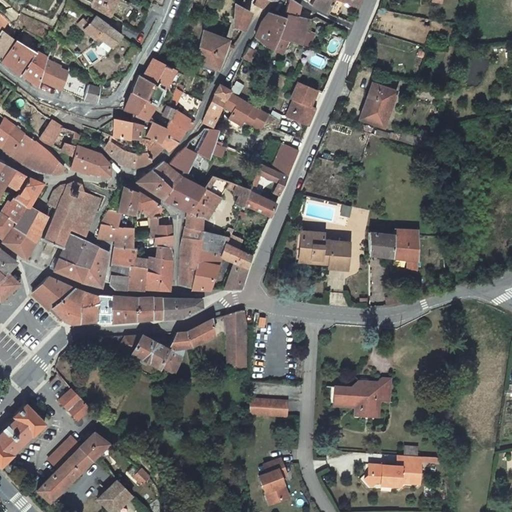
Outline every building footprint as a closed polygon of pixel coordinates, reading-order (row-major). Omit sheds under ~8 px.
[(110,14),(117,0),(92,0),(91,3),(110,14)] [(269,0),(255,0),(254,4),(262,9),(269,0)] [(288,0),(285,13),(298,16),(301,5),(293,0),(288,0)] [(327,13),(333,0),(312,0),(311,4),(327,13)] [(343,1),(359,7),(361,0),(333,0),(327,13),(337,17),(343,1)] [(251,13),(235,5),(233,27),(243,31),(251,13)] [(265,46),(273,49),(278,37),(284,17),(281,16),(269,12),(267,15),(262,22),(261,24),(255,38),(265,46)] [(287,40),(301,45),(310,19),(298,16),(285,13),(285,14),(284,17),(278,37),(287,40)] [(0,32),(1,31),(8,22),(5,17),(1,15),(0,14),(0,32)] [(112,47),(122,36),(112,28),(104,23),(95,16),(91,20),(88,23),(85,20),(82,17),(76,23),(82,29),(91,37),(97,44),(102,39),(112,47)] [(0,32),(0,54),(2,57),(14,41),(1,31),(0,32)] [(54,43),(56,38),(52,34),(49,31),(45,37),(54,43)] [(198,45),(196,61),(217,69),(223,56),(227,40),(203,31),(198,45)] [(278,37),(273,49),(282,53),(287,40),(278,37)] [(21,40),(17,38),(14,41),(2,57),(0,59),(0,60),(20,75),(20,74),(34,52),(20,43),(21,40)] [(61,42),(56,38),(54,43),(51,49),(56,51),(61,42)] [(131,63),(140,49),(132,43),(123,58),(131,63)] [(242,59),(250,62),(255,51),(247,47),(242,59)] [(39,79),(46,59),(47,57),(35,50),(34,52),(20,74),(36,86),(37,85),(39,79)] [(61,66),(46,59),(39,79),(61,89),(68,72),(60,68),(61,66)] [(143,77),(162,88),(165,84),(166,84),(174,70),(152,59),(148,66),(149,66),(143,77)] [(144,99),(155,104),(158,98),(162,88),(143,77),(138,74),(132,87),(130,93),(144,99)] [(305,124),(312,107),(310,106),(317,89),(298,81),(291,98),(293,99),(286,116),(305,124)] [(231,91),(238,95),(243,86),(236,82),(231,91)] [(396,92),(372,83),(367,96),(371,98),(368,107),(364,106),(359,118),(383,127),(396,92)] [(87,84),(83,98),(84,99),(97,101),(97,99),(96,99),(99,88),(99,87),(98,87),(87,84)] [(225,99),(230,91),(220,85),(215,93),(207,110),(203,122),(207,125),(213,127),(216,120),(218,114),(217,113),(221,105),(223,102),(224,99),(225,99)] [(183,92),(175,89),(168,106),(174,109),(183,92)] [(255,127),(264,112),(238,95),(231,91),(230,91),(225,99),(224,99),(223,102),(234,108),(232,112),(229,118),(241,125),(243,120),(255,127)] [(144,99),(130,93),(123,109),(135,113),(144,99)] [(154,106),(155,104),(144,99),(135,113),(144,117),(154,106)] [(223,102),(221,105),(232,112),(234,108),(223,102)] [(168,106),(166,105),(161,115),(169,119),(174,110),(174,109),(168,106)] [(312,107),(305,124),(309,126),(316,108),(312,107)] [(194,122),(174,110),(169,119),(165,127),(162,133),(177,142),(185,130),(189,127),(190,128),(194,122)] [(273,111),(270,115),(279,120),(281,116),(273,111)] [(268,114),(264,112),(255,127),(259,129),(268,114)] [(0,146),(1,147),(15,125),(3,117),(0,123),(0,146)] [(112,136),(118,138),(119,136),(128,138),(130,121),(129,121),(129,118),(125,117),(124,120),(120,118),(113,119),(112,136)] [(157,142),(162,133),(165,127),(151,120),(148,126),(143,125),(130,121),(128,138),(137,138),(138,138),(139,135),(144,136),(144,135),(154,140),(157,142)] [(49,122),(38,136),(42,140),(51,144),(62,127),(61,127),(61,126),(49,122)] [(10,154),(24,133),(15,125),(1,147),(10,154)] [(210,160),(212,154),(216,144),(219,130),(204,128),(197,135),(193,138),(191,139),(188,141),(186,145),(184,146),(197,153),(210,160)] [(23,164),(35,141),(24,133),(10,154),(23,164)] [(177,142),(162,133),(157,142),(154,140),(150,146),(147,146),(146,151),(151,159),(163,147),(167,151),(177,142)] [(136,153),(135,152),(131,166),(132,166),(137,166),(143,164),(145,163),(151,159),(146,151),(147,146),(150,146),(154,140),(144,135),(144,136),(139,135),(138,138),(137,138),(136,153)] [(46,149),(35,141),(23,164),(32,168),(38,171),(47,173),(57,173),(61,172),(63,171),(64,170),(64,169),(64,168),(64,167),(57,160),(56,159),(46,149)] [(109,141),(104,149),(107,152),(111,156),(120,163),(121,163),(131,166),(135,152),(123,150),(109,141)] [(60,150),(73,156),(76,147),(65,143),(60,150)] [(275,170),(288,176),(298,150),(282,143),(272,166),(276,168),(275,170)] [(225,147),(216,144),(212,154),(222,157),(225,147)] [(73,156),(69,167),(76,170),(83,172),(90,174),(108,174),(109,164),(100,154),(76,146),(76,147),(73,156)] [(161,198),(187,211),(203,188),(184,178),(197,153),(184,146),(181,150),(178,151),(169,162),(183,172),(180,176),(170,187),(161,198)] [(170,187),(180,176),(166,165),(162,161),(151,169),(170,187)] [(0,169),(0,195),(2,193),(3,190),(7,183),(19,191),(28,177),(24,174),(19,172),(15,170),(15,169),(4,163),(0,169)] [(259,163),(256,172),(260,174),(278,182),(274,193),(279,195),(288,176),(275,170),(259,163)] [(161,198),(170,187),(151,169),(135,181),(161,198)] [(256,172),(250,189),(249,191),(253,193),(260,174),(256,172)] [(202,219),(205,213),(217,195),(220,197),(230,182),(211,175),(203,188),(187,211),(185,226),(201,230),(202,219)] [(18,193),(14,196),(25,204),(26,205),(27,206),(31,201),(42,183),(28,177),(19,191),(18,193)] [(83,192),(81,184),(74,181),(66,184),(60,185),(52,191),(47,204),(56,207),(42,238),(62,247),(69,229),(84,235),(100,198),(83,192)] [(235,202),(244,205),(249,191),(250,189),(236,184),(232,193),(238,195),(235,202)] [(109,210),(120,212),(132,214),(134,207),(138,192),(122,185),(120,196),(117,204),(114,203),(109,210)] [(244,205),(270,217),(276,204),(253,193),(249,191),(244,205)] [(138,192),(134,207),(139,210),(140,209),(147,215),(148,217),(149,217),(150,217),(152,217),(158,218),(159,218),(159,216),(163,208),(155,203),(152,200),(138,192)] [(217,195),(205,213),(209,215),(220,197),(217,195)] [(0,237),(1,238),(14,219),(25,204),(14,196),(13,198),(11,201),(9,203),(7,207),(3,212),(1,212),(0,211),(0,237)] [(7,202),(0,210),(0,211),(1,212),(3,212),(7,207),(9,203),(7,202)] [(27,206),(26,205),(12,226),(35,241),(47,216),(27,206)] [(351,207),(343,205),(340,215),(349,217),(351,207)] [(120,212),(109,210),(101,223),(115,227),(120,212)] [(115,227),(101,223),(97,237),(111,240),(114,240),(116,239),(115,246),(133,246),(133,241),(133,228),(119,228),(115,227)] [(157,226),(157,237),(172,234),(170,225),(158,226),(157,226)] [(35,241),(12,226),(1,241),(24,258),(35,241)] [(208,289),(221,256),(234,262),(236,263),(231,276),(229,275),(224,289),(240,289),(251,255),(226,243),(229,237),(201,230),(185,226),(182,237),(200,239),(191,286),(191,288),(208,289)] [(325,233),(299,231),(297,261),(330,264),(330,268),(348,270),(350,243),(324,241),(325,233)] [(395,235),(368,232),(368,254),(407,259),(407,269),(412,269),(412,273),(417,273),(417,261),(417,236),(395,235)] [(58,257),(74,263),(84,240),(70,233),(58,257)] [(172,234),(157,237),(157,238),(156,245),(159,245),(170,247),(172,244),(172,235),(172,234)] [(200,239),(182,237),(181,247),(179,283),(191,286),(200,239)] [(86,267),(81,282),(82,282),(101,287),(108,259),(108,252),(108,251),(97,246),(90,242),(84,240),(74,263),(86,267)] [(170,247),(159,245),(157,257),(162,258),(172,259),(169,248),(170,247)] [(112,263),(129,266),(135,257),(136,247),(133,246),(115,246),(112,263)] [(0,268),(6,272),(7,273),(16,262),(0,249),(0,268)] [(157,257),(148,256),(147,270),(160,273),(162,258),(157,257)] [(74,263),(58,257),(53,270),(81,282),(86,267),(74,263)] [(135,257),(129,266),(126,288),(134,286),(141,287),(144,288),(146,270),(147,258),(135,257)] [(162,258),(160,273),(158,289),(169,290),(170,271),(170,268),(172,259),(162,258)] [(129,266),(112,263),(109,283),(114,287),(126,288),(129,266)] [(146,270),(144,288),(158,289),(160,273),(147,270),(146,270)] [(6,272),(0,277),(0,300),(4,297),(9,292),(19,284),(7,273),(6,272)] [(96,321),(97,295),(81,290),(75,288),(71,286),(66,284),(47,276),(32,291),(37,296),(35,298),(44,307),(47,303),(51,307),(63,320),(71,323),(96,321)] [(110,321),(111,296),(97,295),(96,321),(110,321)] [(137,319),(137,298),(111,296),(110,321),(124,319),(125,320),(133,321),(137,320),(137,319)] [(162,318),(162,298),(137,298),(137,319),(152,318),(162,318)] [(201,299),(162,298),(162,318),(163,318),(182,317),(201,307),(201,299)] [(226,314),(226,338),(245,337),(245,324),(243,310),(240,310),(226,314)] [(185,331),(190,346),(192,346),(204,340),(214,335),(212,318),(196,326),(186,331),(185,331)] [(190,346),(185,331),(175,332),(167,348),(182,347),(190,346)] [(145,360),(155,342),(142,334),(141,335),(124,336),(118,347),(134,354),(145,360)] [(226,348),(245,348),(245,337),(226,338),(226,348)] [(182,347),(167,348),(155,342),(145,360),(159,368),(160,365),(171,371),(173,371),(179,359),(182,347)] [(227,365),(245,366),(245,348),(226,348),(227,365)] [(362,383),(359,380),(351,387),(336,387),(336,401),(360,402),(359,413),(373,414),(374,399),(379,399),(389,400),(390,378),(382,378),(375,384),(367,383),(366,386),(362,386),(362,383)] [(66,408),(78,420),(85,413),(90,408),(71,388),(58,400),(66,408)] [(286,416),(287,400),(249,398),(250,414),(286,416)] [(360,402),(336,401),(335,409),(354,410),(354,413),(359,413),(360,402)] [(32,436),(45,423),(26,403),(12,416),(14,418),(0,432),(0,466),(13,454),(12,453),(31,435),(32,436)] [(108,443),(95,433),(91,430),(85,435),(88,437),(80,445),(57,468),(36,490),(49,501),(98,453),(108,443)] [(57,468),(80,445),(71,435),(48,459),(57,468)] [(404,446),(403,455),(417,456),(417,446),(404,446)] [(396,465),(372,464),(371,471),(368,475),(364,478),(370,485),(375,481),(380,481),(391,482),(391,485),(400,485),(400,481),(415,482),(416,473),(419,473),(420,460),(421,456),(417,456),(403,455),(397,454),(396,465)] [(287,475),(280,458),(263,464),(267,472),(259,475),(269,511),(270,511),(283,498),(278,486),(281,485),(279,478),(281,477),(287,475)] [(145,472),(140,468),(133,476),(142,484),(149,477),(145,472)] [(288,496),(281,477),(279,478),(281,485),(278,486),(283,498),(288,496)] [(113,511),(132,494),(117,479),(97,498),(110,511),(113,511)]
